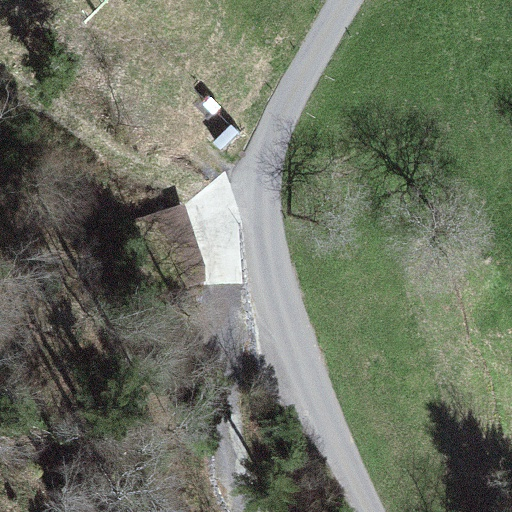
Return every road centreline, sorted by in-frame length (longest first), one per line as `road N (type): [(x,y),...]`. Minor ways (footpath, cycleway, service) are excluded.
road 1 (unclassified): [(375,511),(262,192),(282,78),(336,0)]
road 2 (track): [(262,192),(218,228),(220,437),(255,511)]
